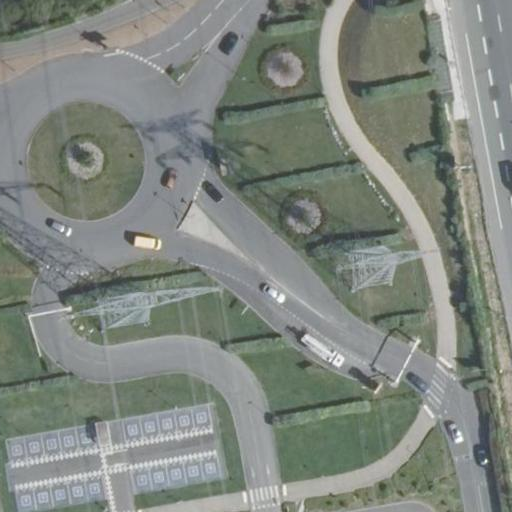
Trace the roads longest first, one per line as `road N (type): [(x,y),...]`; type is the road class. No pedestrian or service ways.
road 1 (unclassified): [(148,236),(297,300),(180,166)]
road 2 (unclassified): [(0,195),(21,231),(66,256),(95,258),(148,236)]
road 3 (unclassified): [(156,102),(132,83),(74,72),(21,98)]
road 4 (unclassified): [(241,0),(156,102)]
